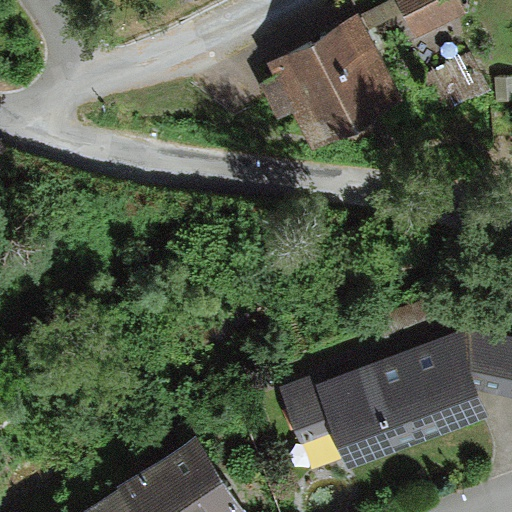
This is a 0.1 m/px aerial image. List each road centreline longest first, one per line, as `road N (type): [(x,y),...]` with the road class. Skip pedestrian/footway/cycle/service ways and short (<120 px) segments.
road 1 (residential): [(21,126),(156,160),(399,192),(511,217)]
road 2 (residential): [(88,72),(172,48),(273,0)]
